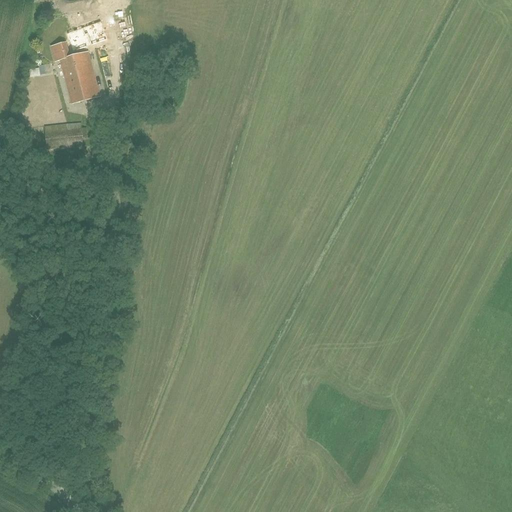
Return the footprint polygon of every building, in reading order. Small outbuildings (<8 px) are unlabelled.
[(69,41),(71,46),(73,52),(87,47),(91,46),(107,40),(100,22),(67,34),(69,41)] [(100,97),(88,52),(69,57),(65,43),(51,47),(55,62),(60,61),(72,104),(100,97)] [(46,150),(83,146),(83,138),(87,138),(87,128),(82,128),(81,124),(44,128),(46,150)] [(120,144),(114,169),(133,174),(139,149),(120,144)] [(67,289),(71,269),(40,263),(35,283),(67,289)]
